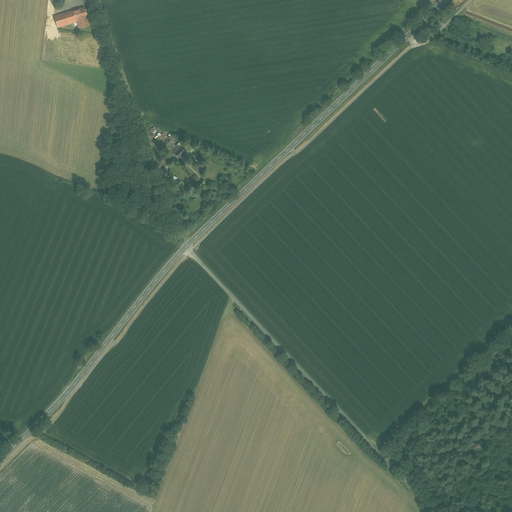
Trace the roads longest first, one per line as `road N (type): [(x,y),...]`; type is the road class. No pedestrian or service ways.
road 1 (unclassified): [(187,244),(439,511)]
road 2 (tertiary): [(444,0),(187,244)]
road 3 (tertiary): [(187,244),(0,459)]
road 4 (unclassified): [(100,0),(187,244)]
